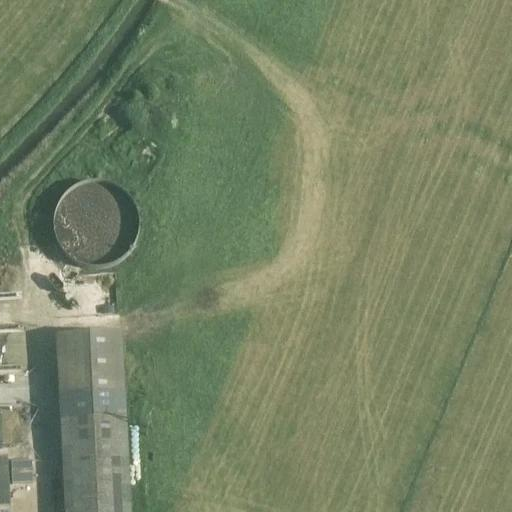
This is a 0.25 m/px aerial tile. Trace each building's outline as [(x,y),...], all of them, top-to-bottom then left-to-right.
[(131,256),(132,189),(67,189),(67,255),(131,256)] [(0,292),(31,291),(30,264),(0,265),(0,292)] [(0,366),(21,366),(19,330),(0,331),(0,366)] [(119,338),(58,341),(61,401),(122,398),(119,338)] [(68,402),(68,417),(124,415),(123,400),(68,402)] [(127,511),(123,420),(63,423),(66,511),(127,511)] [(8,511),(6,463),(0,462),(0,511),(8,511)]
